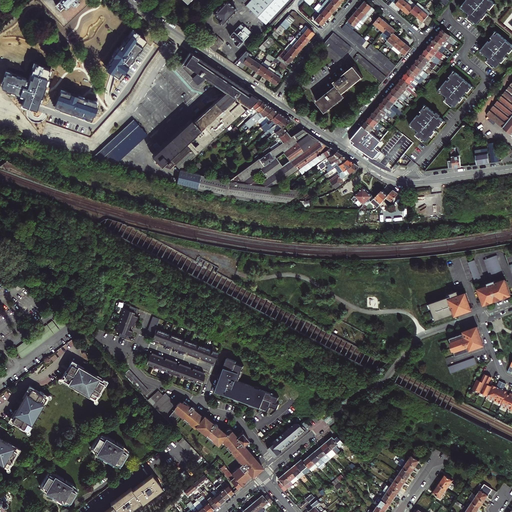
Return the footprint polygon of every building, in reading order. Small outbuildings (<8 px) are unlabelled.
[(61,0),(56,6),(60,11),(64,7),(65,8),(71,3),(73,5),(78,1),(77,0),(61,0)] [(237,9),(226,0),(224,0),(213,12),(218,16),(220,18),(218,20),(218,21),(221,24),(222,24),(223,24),(237,9)] [(250,0),(246,5),(265,24),(287,0),(250,0)] [(337,7),(328,0),(327,0),(323,5),(331,13),(334,10),(337,7)] [(394,0),(393,2),(397,5),(402,9),(407,3),(403,0),(394,0)] [(409,0),(407,3),(402,9),(405,12),(408,15),(411,12),(416,5),(410,0),(409,0)] [(494,2),(492,0),(467,0),(462,6),(466,9),(471,13),(468,17),(472,20),(472,19),(476,21),(478,24),(486,15),(484,13),(486,12),(490,7),(491,8),(494,5),(493,4),(494,2)] [(362,4),(359,7),(370,16),(375,10),(372,6),(365,1),(362,4)] [(417,17),(424,8),(418,3),(416,5),(411,12),(414,14),(417,17)] [(317,11),(320,14),(326,19),(329,16),(331,13),(323,5),(317,11)] [(370,16),(359,7),(357,11),(354,14),(364,23),(370,16)] [(424,8),(417,17),(420,20),(423,22),(430,13),(424,8)] [(430,13),(423,22),(428,26),(433,21),(436,18),(430,13)] [(326,19),(320,14),(313,22),(317,26),(319,28),(324,21),(326,19)] [(358,29),(364,23),(354,14),(350,19),(346,23),(353,29),(355,27),(358,29)] [(294,20),(289,15),(285,19),(291,24),(294,20)] [(384,32),(390,25),(385,21),(380,17),(374,24),(384,32)] [(280,25),(285,29),(286,30),(291,24),(285,19),(280,25)] [(341,28),(351,37),(354,39),(362,46),(366,40),(346,23),(341,28)] [(198,26),(195,24),(189,31),(193,33),(198,26)] [(251,32),(242,24),(241,25),(240,24),(230,36),(235,40),(234,42),(236,44),(238,46),(251,32)] [(274,31),(280,36),(285,29),(280,25),(274,31)] [(302,34),(308,27),(305,25),(300,31),(302,34)] [(381,35),(388,40),(394,33),(396,31),(393,28),(390,25),(384,32),(381,35)] [(302,34),(309,39),(311,37),(315,33),(313,31),(308,27),(302,34)] [(440,31),(438,34),(453,46),(457,40),(443,29),(440,31)] [(107,68),(118,77),(122,71),(124,72),(146,40),(133,31),(107,68)] [(277,40),(280,36),(274,31),(271,35),(277,40)] [(300,31),(295,38),(304,45),(306,42),(309,39),(302,34),(300,31)] [(351,48),(338,37),(335,34),(333,33),(324,43),(339,55),(342,58),(351,48)] [(388,40),(386,43),(392,48),(400,39),(397,36),(394,33),(388,40)] [(436,36),(434,39),(446,48),(449,50),(453,46),(438,34),(436,36)] [(511,47),(511,45),(497,34),(496,35),(495,34),(494,35),(492,38),(491,37),(490,39),(488,41),(489,42),(481,51),(485,54),(484,54),(485,54),(490,58),(487,62),(490,65),(491,64),(495,66),(496,68),(501,62),(502,63),(505,60),(503,58),(505,57),(508,52),(510,53),(511,50),(511,49),(511,48),(511,47)] [(223,42),(217,36),(207,46),(215,51),(223,42)] [(262,44),(267,49),(274,41),(269,37),(262,44)] [(304,45),(295,38),(289,44),(298,51),(301,49),(304,45)] [(400,39),(392,48),(399,54),(401,52),(405,55),(411,48),(405,43),(400,39)] [(446,48),(434,39),(432,41),(430,43),(439,50),(442,53),(446,48)] [(426,48),(441,60),(445,55),(442,53),(439,50),(430,43),(429,46),(426,48)] [(289,44),(284,50),(293,57),(296,54),(298,51),(289,44)] [(366,50),(381,62),(384,64),(392,71),(396,66),(388,59),(371,44),(366,50)] [(423,53),(431,60),(434,62),(437,65),(441,60),(426,48),(425,50),(423,53)] [(246,50),(238,59),(246,64),(249,67),(254,60),(251,58),(253,55),(246,50)] [(281,62),(287,66),(288,64),(290,62),(293,57),(284,50),(276,59),(278,60),(281,62)] [(180,169),(181,168),(245,110),(258,99),(231,80),(189,52),(180,65),(198,83),(204,77),(225,91),(221,95),(220,93),(213,95),(214,100),(151,157),(154,160),(167,164),(172,166),(180,169)] [(429,62),(431,60),(423,53),(421,55),(418,58),(433,70),(437,65),(434,62),(432,65),(429,62)] [(356,61),(369,72),(371,74),(382,83),(386,77),(358,54),(354,59),(356,61)] [(417,60),(415,63),(429,75),(430,72),(434,76),(437,73),(433,70),(418,58),(417,60)] [(252,69),(256,71),(261,64),(254,60),(249,67),(252,69)] [(261,64),(256,71),(259,73),(262,76),(269,66),(262,62),(261,64)] [(29,78),(5,70),(0,84),(3,85),(2,88),(25,96),(22,105),(37,110),(51,69),(34,63),(29,78)] [(411,67),(425,79),(429,75),(415,63),(412,65),(411,67)] [(275,70),(269,66),(262,76),(265,78),(269,80),(275,70)] [(334,82),(336,85),(330,90),(328,88),(327,89),(326,90),(327,92),(316,101),(322,108),(325,112),(346,96),(343,93),(363,77),(359,71),(354,66),(343,75),(342,73),(340,74),(339,75),(340,77),(334,82)] [(409,70),(406,72),(418,82),(421,84),(425,79),(411,67),(409,70)] [(275,70),(269,80),(273,83),(276,85),(282,75),(275,70)] [(402,77),(414,87),(418,90),(419,88),(418,88),(419,87),(416,84),(418,82),(406,72),(405,75),(402,77)] [(448,103),(449,102),(452,105),(453,106),(458,100),(459,101),(462,98),(460,97),(462,95),(466,91),(467,92),(470,88),(469,87),(470,85),(454,72),(453,74),(451,73),(449,76),(449,77),(450,78),(447,81),(446,80),(438,89),(442,92),(442,93),(447,97),(444,100),(448,103)] [(401,79),(398,82),(410,91),(416,96),(417,97),(418,96),(416,94),(411,90),(414,87),(402,77),(401,79)] [(395,87),(406,96),(413,102),(414,100),(407,95),(410,91),(398,82),(396,84),(395,87)] [(511,82),(487,114),(511,134),(511,82)] [(392,89),(390,92),(399,99),(405,103),(407,101),(404,98),(406,96),(395,87),(392,89)] [(62,89),(55,106),(82,116),(83,115),(92,118),(98,101),(62,89)] [(386,96),(395,103),(401,108),(403,105),(397,101),(399,99),(390,92),(388,94),(386,96)] [(385,98),(382,101),(397,113),(401,116),(403,113),(393,105),(395,103),(386,96),(385,98)] [(245,110),(248,114),(254,109),(262,102),(260,100),(258,99),(245,110)] [(381,103),(378,106),(387,113),(390,115),(393,118),(397,113),(382,101),(381,103)] [(262,102),(254,109),(256,110),(257,112),(266,104),(265,103),(262,102)] [(247,130),(258,121),(272,108),(270,107),(266,104),(257,112),(253,116),(252,117),(243,125),(247,130)] [(374,111),(383,118),(389,123),(390,120),(395,124),(397,121),(393,118),(390,115),(388,118),(385,116),(387,113),(378,106),(377,108),(374,111)] [(416,135),(420,138),(421,137),(424,139),(427,142),(434,133),(433,131),(434,130),(438,125),(439,126),(442,123),(441,122),(442,120),(438,116),(440,115),(436,113),(435,114),(434,113),(427,107),(425,109),(424,108),(421,111),(422,112),(419,115),(418,114),(418,115),(410,124),(414,127),(419,131),(416,135)] [(272,108),(258,121),(255,124),(257,127),(265,119),(267,121),(278,112),(275,110),(272,108)] [(372,113),(370,116),(379,123),(383,118),(374,111),(372,113)] [(281,114),(278,112),(267,121),(259,128),(262,131),(270,124),(271,126),(284,116),(281,114)] [(276,131),(282,126),(290,120),(287,118),(284,116),(271,126),(260,136),(262,138),(273,128),(276,131)] [(366,120),(375,127),(376,125),(379,128),(379,129),(382,131),(383,129),(385,127),(379,123),(370,116),(369,118),(366,120)] [(92,158),(115,164),(147,133),(133,119),(92,158)] [(364,123),(362,125),(377,137),(381,132),(378,130),(376,132),(373,129),(375,127),(366,120),(364,123)] [(377,137),(362,125),(350,140),(351,143),(373,158),(387,141),(386,140),(394,131),(391,128),(381,140),(377,137)] [(284,129),(282,126),(276,131),(265,140),(266,142),(267,141),(273,137),(275,140),(286,132),(284,129)] [(243,182),(275,187),(282,182),(298,170),(329,147),(316,139),(302,129),(291,137),(279,145),(272,150),(264,155),(259,158),(227,179),(243,182)] [(286,132),(275,140),(278,143),(279,145),(291,137),(288,134),(286,132)] [(489,143),(492,162),(499,161),(496,142),(489,143)] [(264,155),(272,150),(271,147),(270,146),(262,152),(264,155)] [(325,157),(326,158),(336,151),(332,148),(329,147),(298,170),(301,173),(306,169),(306,168),(315,162),(318,161),(319,162),(321,161),(320,160),(325,157)] [(498,154),(502,159),(511,152),(511,150),(510,147),(505,151),(504,149),(498,154)] [(451,148),(454,168),(458,167),(462,167),(460,155),(456,156),(455,148),(451,148)] [(488,148),(482,149),(484,164),(487,163),(490,163),(488,148)] [(476,150),(478,164),(480,164),(484,164),(482,149),(476,150)] [(336,151),(326,158),(328,160),(320,166),(320,169),(321,170),(327,165),(341,155),(339,153),(336,151)] [(343,156),(341,155),(327,165),(328,168),(326,169),(328,172),(346,158),(343,156)] [(346,158),(328,172),(330,175),(336,170),(339,173),(353,163),(350,160),(346,158)] [(355,164),(353,163),(339,173),(329,180),(335,189),(344,182),(341,179),(358,166),(355,164)] [(294,190),(275,187),(243,182),(227,179),(196,173),(181,168),(180,169),(179,172),(177,183),(206,192),(248,200),(286,203),(303,191),(294,190)] [(301,173),(298,170),(282,182),(284,185),(301,173)] [(354,196),(362,202),(364,205),(365,204),(368,201),(369,201),(370,200),(370,199),(373,196),(368,191),(363,187),(354,196)] [(389,195),(385,199),(390,204),(399,193),(396,191),(393,189),(389,195)] [(375,198),(381,204),(385,199),(389,195),(386,193),(383,190),(380,193),(375,198)] [(375,198),(380,193),(377,191),(373,196),(370,199),(370,200),(369,201),(368,201),(369,202),(370,201),(371,202),(371,201),(375,198)] [(371,201),(378,207),(381,204),(375,198),(371,201)] [(490,258),(496,275),(503,272),(497,255),(490,258)] [(484,260),(490,277),(496,275),(490,258),(484,260)] [(475,260),(468,263),(475,282),(482,280),(475,260)] [(481,289),(478,291),(483,304),(490,302),(490,303),(498,300),(505,298),(504,297),(511,295),(506,281),(503,282),(502,280),(495,283),(495,281),(487,284),(488,285),(485,287),(481,288),(481,289)] [(467,311),(472,310),(465,292),(458,294),(457,291),(450,294),(451,296),(430,304),(428,305),(430,309),(431,309),(434,316),(432,316),(434,320),(435,320),(436,321),(460,312),(461,313),(464,311),(467,310),(467,311)] [(138,318),(139,315),(135,314),(138,307),(131,304),(129,308),(125,307),(123,315),(137,320),(138,318)] [(136,322),(137,320),(123,315),(120,322),(130,326),(131,323),(135,325),(136,322)] [(147,333),(154,336),(157,328),(161,318),(154,315),(147,333)] [(53,321),(14,347),(21,357),(60,331),(53,321)] [(130,328),(130,326),(120,322),(117,329),(121,331),(119,335),(126,337),(128,333),(131,335),(132,332),(133,330),(130,328)] [(478,326),(471,329),(472,331),(465,333),(450,338),(452,342),(455,351),(457,355),(485,345),(478,326)] [(160,340),(164,331),(157,328),(154,336),(152,339),(155,340),(158,341),(159,339),(160,340)] [(171,333),(164,331),(160,340),(162,340),(161,342),(164,344),(166,345),(171,333)] [(174,345),(178,336),(171,333),(166,345),(169,346),(172,347),(173,345),(174,345)] [(185,339),(178,336),(174,345),(176,346),(175,348),(178,349),(180,350),(185,339)] [(188,351),(192,342),(185,339),(180,350),(183,351),(186,352),(187,350),(188,351)] [(199,344),(192,342),(188,351),(189,351),(189,353),(192,355),(194,356),(199,344)] [(202,356),(206,347),(199,344),(194,356),(197,357),(200,358),(201,356),(202,356)] [(213,350),(206,347),(202,356),(203,357),(203,359),(206,360),(208,361),(213,350)] [(216,362),(220,353),(213,350),(208,361),(211,362),(214,363),(215,361),(216,362)] [(150,353),(147,362),(154,365),(158,353),(155,352),(153,351),(152,353),(150,353)] [(154,365),(161,368),(164,358),(163,358),(164,356),(162,355),(158,353),(154,365)] [(164,358),(161,368),(168,370),(172,359),(168,357),(167,357),(166,359),(164,358)] [(238,362),(229,358),(226,367),(223,373),(216,391),(232,397),(236,399),(237,398),(241,399),(241,401),(250,404),(259,408),(262,409),(262,408),(265,409),(270,411),(271,407),(279,410),(280,405),(277,404),(280,398),(272,395),(273,394),(261,390),(256,388),(240,381),(241,378),(243,374),(242,374),(243,371),(245,367),(238,364),(238,362)] [(474,358),(448,367),(450,374),(476,365),(474,358)] [(168,370),(175,373),(178,364),(177,363),(178,361),(175,360),(172,359),(168,370)] [(178,364),(175,373),(182,376),(186,364),(182,363),(180,362),(180,364),(178,364)] [(83,391),(89,395),(93,396),(94,396),(95,395),(96,396),(99,392),(98,391),(104,381),(94,375),(84,369),(85,369),(75,363),(68,372),(67,371),(65,376),(66,376),(64,378),(65,380),(68,382),(74,386),(75,386),(75,387),(76,387),(76,388),(77,388),(77,389),(78,389),(78,390),(79,390),(80,390),(80,391),(81,391),(82,391),(83,391)] [(182,376),(189,379),(192,369),(191,369),(192,367),(188,365),(186,364),(182,376)] [(125,374),(144,394),(150,389),(131,368),(125,374)] [(192,369),(189,379),(196,381),(200,370),(197,369),(194,368),(194,370),(192,369)] [(196,381),(203,384),(206,375),(205,374),(206,372),(203,371),(200,370),(196,381)] [(223,373),(222,373),(219,379),(215,390),(216,391),(223,373)] [(488,375),(484,374),(481,380),(480,381),(479,380),(477,379),(473,389),(480,392),(488,375)] [(492,377),(488,375),(480,392),(487,396),(492,386),(490,385),(489,385),(489,383),(492,377)] [(503,382),(499,381),(497,386),(495,385),(493,385),(492,386),(487,396),(487,397),(494,400),(503,382)] [(506,384),(503,382),(494,400),(502,404),(507,393),(508,392),(506,391),(503,390),(506,384)] [(160,390),(149,399),(159,409),(171,397),(167,392),(164,394),(160,390)] [(41,411),(44,404),(46,401),(46,399),(44,399),(45,398),(41,395),(40,396),(30,391),(24,401),(25,401),(20,411),(19,411),(13,421),(23,427),(22,428),(27,430),(27,429),(30,430),(31,430),(33,426),(36,420),(37,420),(37,419),(38,419),(38,418),(39,418),(39,417),(40,416),(40,415),(40,414),(41,414),(41,413),(41,412),(41,411)] [(509,395),(507,393),(502,404),(501,405),(509,408),(511,401),(511,393),(511,395),(509,395)] [(232,474),(243,486),(252,478),(251,476),(252,475),(253,475),(254,475),(253,474),(258,472),(260,471),(263,469),(255,459),(250,454),(244,445),(250,441),(246,436),(243,432),(237,437),(231,429),(230,428),(229,428),(228,429),(227,429),(226,430),(226,431),(226,432),(226,433),(227,433),(226,434),(218,427),(218,426),(218,425),(218,424),(217,424),(216,424),(215,424),(206,417),(205,415),(204,417),(196,410),(196,409),(196,408),(195,408),(195,407),(194,407),(193,407),(187,403),(185,401),(183,403),(181,401),(176,406),(177,407),(170,415),(176,420),(181,414),(184,417),(183,418),(188,422),(189,421),(195,426),(196,425),(207,433),(206,434),(211,439),(212,438),(219,444),(222,441),(224,443),(227,446),(227,447),(231,451),(232,450),(243,463),(240,466),(241,467),(232,474)] [(294,443),(306,433),(300,426),(294,425),(267,449),(276,459),(277,457),(282,453),(280,452),(281,451),(283,452),(288,448),(293,443),(292,442),(293,441),(294,443)] [(99,434),(91,448),(97,452),(97,453),(114,463),(115,462),(121,466),(130,451),(123,448),(124,447),(106,437),(106,438),(99,434)] [(0,460),(5,463),(9,465),(10,465),(11,464),(12,465),(15,460),(14,460),(20,450),(10,444),(9,444),(0,438),(0,437),(0,438),(0,437),(0,460)] [(203,457),(185,437),(180,442),(197,462),(203,457)] [(331,450),(337,445),(339,447),(343,443),(337,437),(333,440),(331,438),(329,440),(326,443),(331,450)] [(323,445),(320,447),(326,454),(331,450),(326,443),(323,445)] [(317,449),(314,452),(320,459),(326,454),(320,447),(317,449)] [(320,459),(314,452),(312,454),(309,457),(315,464),(320,459)] [(407,462),(415,467),(417,464),(420,461),(412,455),(407,462)] [(315,464),(309,457),(306,459),(303,462),(307,467),(309,469),(315,464)] [(299,462),(296,465),(302,472),(307,467),(303,462),(301,460),(299,462)] [(407,462),(403,468),(411,473),(413,470),(415,467),(407,462)] [(232,474),(224,463),(220,466),(239,489),(241,488),(243,486),(232,474)] [(293,467),(290,469),(296,476),(302,472),(296,465),(293,467)] [(411,473),(403,468),(401,471),(399,474),(407,480),(409,476),(411,473)] [(284,474),(292,484),(298,479),(296,476),(290,469),(288,472),(284,474)] [(204,472),(199,477),(201,478),(204,483),(207,480),(209,478),(204,472)] [(47,474),(39,487),(46,491),(45,492),(63,501),(64,500),(70,504),(77,491),(71,487),(71,486),(54,476),(53,477),(47,474)] [(281,482),(278,485),(284,492),(292,484),(284,474),(282,477),(278,479),(281,482)] [(405,483),(407,480),(399,474),(395,481),(403,486),(405,483)] [(128,511),(141,502),(143,504),(163,489),(153,475),(133,490),(131,488),(111,504),(113,507),(105,511),(128,511)] [(335,485),(342,477),(340,475),(333,482),(335,485)] [(439,484),(447,489),(453,480),(445,475),(442,480),(439,484)] [(202,485),(204,483),(201,478),(194,484),(198,488),(199,490),(200,489),(199,487),(202,485)] [(236,492),(226,480),(224,482),(225,483),(223,485),(225,488),(232,495),(234,493),(236,492)] [(403,486),(395,481),(391,487),(398,492),(401,489),(403,486)] [(198,488),(194,484),(192,486),(191,485),(188,487),(189,488),(185,491),(189,496),(195,491),(198,488)] [(441,498),(447,489),(439,484),(436,488),(433,493),(441,498)] [(227,499),(218,489),(216,486),(214,487),(216,489),(215,491),(218,494),(216,496),(222,504),(224,502),(227,499)] [(232,495),(225,488),(224,489),(221,486),(218,489),(227,499),(229,498),(232,495)] [(396,496),(398,492),(391,487),(386,493),(394,498),(396,496)] [(481,489),(476,496),(484,501),(486,498),(489,495),(481,489)] [(222,504),(216,496),(213,498),(209,494),(207,496),(203,492),(202,493),(209,501),(215,509),(218,507),(222,504)] [(394,498),(386,493),(384,496),(381,494),(379,497),(390,505),(392,502),(394,498)] [(472,502),(476,496),(472,493),(468,499),(472,502)] [(308,502),(314,497),(311,494),(305,499),(308,502)] [(7,499),(4,495),(0,498),(0,506),(2,505),(4,507),(6,508),(8,506),(9,504),(7,502),(7,499)] [(260,498),(257,500),(265,510),(270,505),(269,504),(272,501),(268,495),(264,498),(262,496),(260,498)] [(484,501),(476,496),(472,502),(480,507),(482,504),(484,501)] [(315,497),(314,497),(308,502),(311,505),(317,500),(315,497)] [(388,508),(390,505),(379,497),(377,500),(374,503),(378,506),(386,511),(388,508)] [(215,509),(209,501),(207,503),(202,498),(200,500),(210,511),(212,511),(213,511),(215,509)] [(196,507),(199,510),(200,511),(210,511),(200,500),(198,502),(199,504),(196,507)] [(256,511),(262,511),(265,510),(257,500),(254,503),(251,505),(256,511)] [(319,511),(315,507),(320,503),(317,500),(311,505),(314,508),(309,511),(319,511)] [(468,508),(473,511),(476,511),(478,511),(480,507),(472,502),(468,508)]
